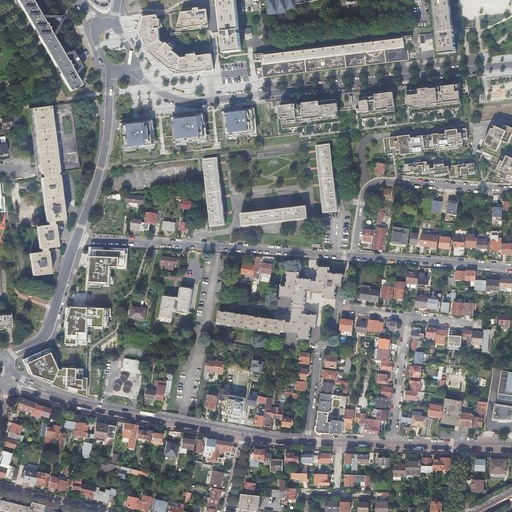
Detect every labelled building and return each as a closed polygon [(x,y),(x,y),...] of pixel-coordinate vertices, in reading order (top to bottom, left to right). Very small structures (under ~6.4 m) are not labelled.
[(45,48),(54,63),(64,81),(70,91),(74,88),(75,89),(77,88),(76,87),(81,84),(71,66),(72,65),(70,64),(72,64),(71,63),(71,61),(69,62),(69,61),(68,61),(49,28),(50,27),(49,26),(50,26),(49,25),(49,24),(47,24),(47,23),(46,23),(32,0),(17,0),(25,13),(36,31),(45,48)] [(87,0),(89,2),(94,7),(96,9),(98,11),(101,7),(103,7),(105,7),(106,7),(108,6),(110,4),(111,1),(110,0),(87,0)] [(218,0),(224,53),(241,51),(239,34),(238,32),(242,32),(243,35),(247,34),(252,33),(251,28),(242,29),(239,30),(235,0),(218,0)] [(258,0),(259,2),(261,2),(261,8),(305,3),(304,0),(258,0)] [(449,0),(432,0),(437,33),(434,33),(424,34),(425,40),(429,39),(434,39),(434,36),(437,35),(438,37),(437,37),(439,54),(456,52),(454,35),(453,35),(453,33),(453,31),(450,7),(449,0)] [(208,26),(206,9),(199,10),(199,8),(193,9),(194,11),(181,12),(178,26),(177,30),(186,29),(194,29),(201,27),(208,26)] [(165,45),(160,40),(159,29),(161,29),(161,27),(160,24),(160,19),(158,20),(157,15),(141,17),(142,25),(141,33),(143,40),(145,49),(152,55),(159,64),(169,69),(177,75),(186,74),(195,75),(204,72),(206,72),(214,71),(214,70),(212,55),(197,56),(197,54),(195,54),(192,55),(187,55),(188,57),(181,58),(172,51),(174,49),(173,48),(170,46),(166,43),(165,45)] [(324,46),(321,47),(318,47),(310,48),(255,54),(255,58),(261,58),(261,56),(263,56),(264,62),(261,62),(262,69),(263,78),(277,76),(306,73),(315,71),(329,70),(331,69),(335,69),(338,69),(340,68),(395,62),(409,60),(408,52),(407,45),(404,45),(404,39),(406,38),(406,40),(412,39),(411,36),(324,46)] [(420,85),(405,87),(407,101),(410,106),(412,121),(463,116),(460,97),(469,94),(466,78),(444,82),(420,85)] [(363,93),(357,94),(358,112),(361,118),(363,127),(396,123),(392,88),(382,89),(373,90),(373,92),(363,93)] [(338,96),(280,104),(283,133),(303,131),(303,135),(341,131),(340,122),(338,96)] [(73,117),(71,104),(51,106),(29,108),(29,111),(32,133),(36,174),(42,174),(43,177),(40,178),(45,221),(48,221),(48,225),(36,226),(39,248),(41,248),(41,252),(29,253),(32,275),(51,273),(49,260),(48,247),(58,246),(56,233),(55,220),(64,219),(63,209),(60,186),(59,172),(79,169),(78,161),(75,138),(73,117)] [(236,112),(221,113),(225,142),(258,138),(255,109),(236,112)] [(19,114),(15,115),(11,115),(12,117),(2,118),(2,123),(3,125),(3,127),(20,124),(19,114)] [(187,116),(171,117),(175,148),(206,145),(203,114),(187,116)] [(135,123),(121,125),(124,155),(156,151),(154,121),(135,123)] [(509,143),(511,135),(511,126),(504,123),(502,129),(494,125),(484,145),(497,152),(503,140),(509,143)] [(446,132),(438,132),(431,133),(434,149),(442,148),(442,150),(459,148),(464,147),(463,140),(468,140),(467,127),(461,127),(461,131),(457,132),(457,128),(445,129),(446,132)] [(412,153),(412,151),(424,149),(422,135),(409,136),(409,134),(398,136),(401,155),(412,153)] [(323,208),(324,213),(338,212),(330,144),(316,146),(316,151),(318,168),(321,188),(323,208)] [(498,171),(497,175),(511,181),(511,156),(506,154),(503,160),(501,159),(496,170),(498,171)] [(203,159),(211,227),(225,225),(225,221),(222,201),(220,181),(218,163),(217,158),(203,159)] [(426,161),(398,161),(400,173),(422,175),(437,178),(451,178),(459,178),(458,175),(467,175),(477,174),(477,166),(473,162),(451,165),(444,165),(444,161),(434,161),(426,161)] [(374,172),(384,174),(386,164),(375,163),(374,172)] [(143,204),(144,197),(139,196),(139,197),(127,195),(126,201),(126,202),(130,203),(130,204),(138,205),(138,204),(143,204)] [(182,200),(181,208),(191,209),(192,202),(182,200)] [(434,200),(432,211),(443,213),(445,201),(434,200)] [(494,216),(494,206),(503,206),(494,205),(493,216),(494,216)] [(259,212),(251,213),(241,214),(242,227),(257,225),(276,223),(295,221),(307,219),(306,206),(298,207),(290,208),(278,210),(271,211),(259,212)] [(151,223),(160,225),(162,215),(147,213),(145,223),(148,224),(151,224),(151,223)] [(139,231),(141,220),(132,219),(130,231),(132,231),(135,231),(135,230),(139,231)] [(183,231),(187,232),(188,223),(186,223),(186,221),(183,221),(183,222),(181,222),(179,231),(183,231)] [(173,223),(164,222),(163,229),(168,230),(172,231),(173,223)] [(394,227),(392,243),(397,244),(402,245),(402,244),(407,245),(410,230),(394,227)] [(374,231),(363,229),(362,241),(367,241),(372,242),(374,231)] [(375,238),(373,248),(376,248),(380,249),(384,250),(385,240),(384,239),(386,230),(376,229),(375,238)] [(467,237),(466,247),(472,248),(477,248),(478,238),(475,238),(475,235),(474,234),(473,234),(471,231),(468,231),(467,237)] [(417,245),(419,234),(412,234),(410,244),(414,245),(417,245)] [(431,236),(421,235),(420,246),(424,246),(429,247),(431,236)] [(446,237),(441,236),(439,248),(449,250),(451,238),(446,237)] [(479,236),(478,251),(482,251),(487,252),(487,249),(488,243),(488,240),(485,240),(486,236),(479,236)] [(466,238),(455,237),(454,248),(456,248),(458,248),(458,247),(465,248),(466,238)] [(498,238),(492,238),(491,250),(496,250),(501,251),(501,248),(502,238),(498,238)] [(502,238),(501,248),(502,248),(502,254),(507,254),(511,254),(511,245),(502,244),(502,238)] [(127,268),(128,249),(111,248),(111,251),(104,250),(104,248),(92,247),(91,259),(89,259),(89,266),(91,266),(90,273),(90,286),(95,286),(100,286),(101,286),(110,286),(111,269),(111,267),(116,267),(122,267),(127,268)] [(176,264),(177,259),(173,258),(170,258),(170,257),(161,256),(160,265),(166,266),(165,269),(174,270),(175,264),(176,264)] [(256,257),(253,277),(257,278),(257,274),(259,274),(260,272),(258,272),(258,269),(260,270),(261,259),(260,259),(260,258),(256,257)] [(271,278),(273,265),(268,264),(262,263),(260,276),(271,278)] [(243,264),(241,274),(253,275),(254,266),(243,264)] [(306,291),(315,291),(323,292),(323,298),(335,299),(337,285),(342,286),(343,277),(344,277),(345,275),(343,274),(330,273),(330,268),(318,267),(318,269),(319,269),(318,271),(317,273),(318,273),(318,277),(317,276),(317,279),(310,279),(310,280),(308,280),(309,279),(306,278),(306,279),(305,279),(305,278),(303,278),(303,279),(301,279),(301,278),(299,278),(300,272),(287,271),(286,284),(280,284),(279,296),(292,297),(291,305),(291,311),(290,321),(285,321),(282,320),(274,319),(274,317),(272,317),(271,316),(270,319),(250,316),(250,314),(248,314),(246,314),(246,316),(233,314),(233,312),(232,312),(230,311),(229,314),(219,312),(217,326),(251,331),(280,335),(280,332),(284,332),(297,334),(297,339),(309,340),(310,327),(316,327),(317,315),(304,314),(305,306),(305,300),(306,291)] [(461,271),(457,271),(456,275),(454,275),(453,278),(453,285),(456,285),(456,281),(462,281),(462,280),(465,280),(466,272),(461,271)] [(467,271),(466,280),(466,286),(471,286),(475,286),(476,281),(476,272),(471,271),(467,271)] [(418,284),(419,273),(408,272),(406,284),(418,285),(418,284)] [(419,273),(418,284),(425,285),(429,285),(429,280),(423,279),(423,274),(419,273)] [(511,287),(511,279),(507,279),(500,278),(500,281),(500,286),(506,287),(511,287)] [(475,286),(475,290),(486,291),(487,281),(483,281),(483,280),(481,280),(480,279),(479,281),(476,281),(475,286)] [(497,290),(500,290),(500,289),(500,286),(500,281),(497,281),(492,280),(487,280),(487,281),(487,291),(486,291),(491,291),(492,290),(497,290)] [(399,300),(403,300),(405,287),(405,284),(405,283),(396,282),(396,283),(395,288),(396,288),(395,298),(399,299),(399,300)] [(381,286),(380,297),(386,298),(392,298),(394,287),(381,286)] [(162,319),(171,321),(172,321),(174,313),(177,313),(178,311),(188,313),(189,313),(190,303),(193,290),(191,290),(181,288),(180,288),(178,298),(176,297),(176,299),(165,297),(164,297),(160,319),(162,319)] [(379,290),(370,289),(362,289),(361,296),(357,296),(356,298),(360,299),(369,300),(378,301),(379,290)] [(427,308),(429,297),(429,295),(424,294),(424,297),(417,296),(415,307),(424,308),(424,307),(427,308)] [(445,312),(449,313),(451,300),(451,294),(447,294),(446,302),(443,301),(442,312),(445,312)] [(427,308),(438,310),(439,299),(429,297),(427,308)] [(463,308),(463,304),(454,302),(453,314),(462,315),(463,308)] [(473,315),(474,304),(465,303),(464,315),(468,315),(473,315)] [(88,308),(68,307),(68,313),(68,322),(67,344),(75,344),(78,344),(88,344),(88,341),(88,335),(88,326),(95,326),(96,327),(102,327),(109,327),(109,317),(109,308),(88,308)] [(139,308),(132,307),(131,317),(145,319),(146,309),(139,308)] [(11,313),(0,314),(0,328),(12,327),(11,313)] [(500,324),(503,324),(503,325),(510,326),(511,316),(501,315),(500,324)] [(348,320),(341,319),(340,330),(353,331),(354,321),(348,320)] [(374,321),(370,320),(369,330),(382,332),(383,322),(379,322),(379,321),(374,321)] [(356,332),(367,333),(368,323),(362,322),(357,321),(356,332)] [(437,330),(438,328),(433,328),(428,327),(427,337),(436,338),(437,330)] [(491,330),(484,329),(484,332),(483,345),(482,352),(488,352),(489,334),(490,334),(491,330)] [(447,336),(448,332),(443,331),(437,330),(436,338),(436,343),(445,344),(446,336),(447,336)] [(473,332),(473,331),(468,330),(464,330),(463,336),(463,337),(462,337),(461,346),(467,346),(467,345),(472,345),(472,344),(473,332)] [(484,332),(473,332),(472,344),(483,345),(484,332)] [(462,337),(462,336),(456,336),(449,336),(448,346),(461,347),(461,346),(462,337)] [(390,345),(391,339),(383,338),(381,338),(379,349),(390,350),(390,345)] [(413,349),(412,351),(416,351),(417,346),(422,347),(423,341),(418,341),(414,340),(413,343),(412,343),(412,346),(411,349),(413,349)] [(65,391),(85,396),(85,378),(81,378),(81,368),(61,368),(61,370),(57,370),(48,348),(22,360),(29,375),(65,391)] [(379,349),(378,360),(383,361),(389,362),(390,356),(391,350),(390,350),(379,349)] [(299,364),(309,365),(310,359),(311,353),(303,352),(302,352),(301,358),(299,358),(299,364)] [(423,365),(425,353),(416,352),(415,358),(414,364),(419,364),(422,364),(423,365)] [(337,368),(338,356),(328,355),(327,361),(326,367),(337,368)] [(122,370),(142,374),(144,362),(125,358),(122,370)] [(216,361),(207,359),(205,370),(207,371),(208,371),(210,371),(209,373),(214,374),(214,371),(216,361)] [(219,374),(223,375),(226,362),(216,360),(216,361),(214,371),(216,371),(218,372),(219,372),(219,374)] [(253,372),(264,374),(266,361),(255,360),(253,372)] [(393,362),(389,362),(383,361),(381,371),(387,372),(387,370),(393,371),(394,369),(394,367),(392,367),(393,362)] [(419,364),(414,364),(413,364),(412,366),(411,371),(411,377),(421,378),(421,374),(424,374),(424,370),(422,370),(422,364),(419,364)] [(511,367),(508,367),(502,367),(498,393),(508,395),(507,399),(511,403),(497,401),(496,401),(493,417),(509,419),(511,419),(511,367)] [(337,375),(338,372),(326,370),(325,378),(337,380),(338,380),(338,379),(337,378),(337,375)] [(170,396),(174,373),(170,372),(169,380),(170,380),(170,381),(168,381),(167,382),(158,381),(158,386),(157,389),(156,399),(159,400),(163,400),(164,396),(165,396),(166,395),(170,396)] [(120,380),(121,381),(122,382),(123,383),(125,383),(126,382),(127,381),(128,380),(129,378),(128,376),(126,375),(125,374),(123,374),(121,375),(120,376),(120,378),(120,380)] [(388,375),(380,374),(378,382),(388,383),(389,381),(389,379),(387,379),(388,375)] [(417,392),(421,392),(422,386),(420,386),(421,383),(421,379),(411,378),(411,381),(411,384),(413,384),(413,391),(417,392)] [(334,387),(333,387),(332,395),(347,397),(348,395),(349,382),(338,380),(337,380),(336,384),(344,385),(343,394),(338,393),(338,395),(335,394),(333,393),(334,387)] [(306,387),(307,383),(301,382),(298,381),(297,390),(306,391),(306,387)] [(113,387),(113,389),(114,390),(116,391),(117,391),(119,391),(120,390),(121,389),(122,387),(122,386),(121,384),(119,383),(118,383),(116,383),(114,384),(113,385),(113,387)] [(333,387),(333,384),(324,383),(323,388),(322,393),(332,395),(333,387)] [(123,389),(123,390),(124,392),(125,393),(127,393),(129,393),(130,392),(131,391),(132,389),(132,387),(131,386),(129,385),(128,384),(126,385),(124,385),(123,387),(123,389)] [(392,393),(392,388),(383,387),(382,396),(391,397),(392,393)] [(151,398),(156,399),(157,389),(151,388),(151,389),(146,389),(145,394),(147,394),(146,398),(151,398)] [(224,400),(225,400),(225,399),(227,399),(229,400),(231,390),(222,389),(220,399),(221,399),(221,400),(223,401),(224,400)] [(413,391),(407,391),(407,395),(406,399),(416,400),(417,392),(413,391)] [(346,406),(347,397),(332,395),(322,393),(321,393),(317,427),(316,431),(319,433),(342,434),(343,428),(346,409),(341,408),(340,417),(342,421),(338,420),(339,418),(338,417),(335,417),(334,420),(332,420),(332,423),(328,422),(329,413),(330,414),(331,413),(331,411),(329,411),(330,403),(332,403),(332,400),(332,399),(331,399),(331,398),(342,400),(342,405),(346,406)] [(508,395),(498,393),(497,401),(511,403),(507,399),(508,395)] [(209,395),(207,407),(214,408),(216,409),(219,397),(209,395)] [(264,416),(263,426),(270,427),(271,424),(272,417),(273,417),(275,409),(271,408),(272,398),(267,397),(266,403),(264,416)] [(387,398),(378,397),(377,408),(386,409),(387,398)] [(30,415),(31,416),(32,415),(35,404),(36,403),(26,400),(23,399),(20,400),(16,409),(23,412),(24,410),(26,411),(25,413),(27,414),(28,412),(31,412),(30,415)] [(445,399),(444,406),(442,418),(442,421),(454,423),(460,424),(462,410),(462,409),(463,402),(459,402),(445,399)] [(234,412),(243,414),(244,404),(234,402),(232,411),(234,412)] [(32,415),(40,418),(41,415),(43,407),(35,404),(32,415)] [(275,404),(275,409),(273,417),(281,419),(283,419),(284,417),(285,407),(280,407),(281,405),(275,404)] [(444,406),(430,404),(430,405),(428,417),(428,418),(432,419),(437,420),(437,417),(442,418),(444,406)] [(50,409),(43,407),(41,415),(48,418),(50,409)] [(346,409),(343,428),(348,428),(348,429),(350,430),(351,429),(352,429),(352,426),(355,411),(346,409)] [(378,414),(377,420),(380,420),(386,421),(387,411),(386,410),(376,409),(374,409),(374,413),(378,414)] [(462,410),(460,424),(466,425),(472,426),(474,415),(466,413),(466,411),(462,410)] [(476,418),(475,418),(474,427),(476,427),(478,427),(479,426),(482,426),(483,418),(486,419),(487,412),(483,412),(482,413),(477,412),(476,418)] [(357,413),(355,422),(360,422),(359,423),(362,423),(364,424),(365,415),(357,413)] [(406,414),(405,418),(402,417),(400,433),(405,434),(406,429),(407,430),(410,430),(411,425),(413,415),(406,414)] [(258,425),(263,426),(264,416),(257,415),(256,425),(258,425)] [(422,417),(413,415),(411,425),(416,426),(416,427),(418,428),(421,428),(421,427),(426,428),(428,418),(428,417),(422,417)] [(284,417),(283,419),(282,426),(291,427),(291,423),(293,424),(294,420),(288,419),(288,418),(284,417)] [(366,419),(364,435),(379,436),(380,428),(380,420),(377,420),(366,419)] [(76,423),(74,434),(86,437),(88,425),(76,422),(76,423)] [(12,423),(8,437),(22,441),(23,436),(19,435),(22,426),(15,423),(12,423)] [(108,425),(96,423),(93,436),(101,438),(100,439),(105,440),(106,438),(108,425)] [(139,425),(124,423),(121,437),(129,438),(127,448),(129,448),(129,453),(134,454),(136,438),(138,430),(139,425)] [(47,427),(45,437),(46,437),(45,442),(49,443),(51,438),(57,439),(60,426),(54,425),(53,428),(47,427)] [(116,427),(108,425),(106,438),(113,439),(116,427)] [(148,432),(138,430),(136,438),(151,441),(153,433),(153,432),(152,432),(152,431),(149,430),(148,431),(148,432)] [(62,433),(58,451),(63,452),(64,448),(62,447),(64,440),(65,440),(67,434),(62,433)] [(153,433),(151,441),(151,442),(159,444),(161,435),(153,433)] [(181,448),(182,439),(171,437),(170,446),(181,448)] [(7,438),(5,445),(14,448),(16,441),(7,438)] [(194,441),(182,439),(181,448),(180,453),(186,454),(187,449),(190,449),(190,450),(192,450),(192,449),(193,450),(194,441)] [(231,443),(206,439),(205,449),(210,451),(209,457),(211,457),(210,461),(221,463),(222,459),(217,458),(218,453),(217,453),(217,450),(218,450),(218,451),(219,452),(221,452),(220,455),(223,455),(223,453),(225,453),(224,455),(225,456),(234,457),(237,448),(233,447),(231,443)] [(76,455),(76,456),(87,458),(89,459),(92,444),(84,442),(84,446),(72,443),(70,453),(76,455)] [(260,460),(260,450),(255,449),(255,453),(253,453),(253,455),(252,455),(251,461),(251,466),(259,467),(260,460)] [(7,465),(8,465),(12,453),(3,450),(2,455),(3,455),(1,463),(7,465)] [(260,450),(260,460),(265,460),(265,462),(271,463),(272,460),(272,453),(265,453),(266,450),(260,450)] [(295,453),(287,453),(286,463),(299,463),(299,456),(295,456),(295,453)] [(303,454),(302,462),(313,462),(314,453),(309,453),(309,454),(303,454)] [(322,454),(319,454),(318,462),(321,462),(331,463),(331,453),(322,453),(322,454)] [(109,461),(108,464),(116,465),(118,455),(113,454),(112,461),(109,461)] [(355,463),(358,463),(358,457),(356,457),(356,454),(346,454),(346,463),(355,464),(355,463)] [(358,457),(358,463),(368,464),(368,455),(358,454),(358,457)] [(390,466),(390,458),(376,458),(375,466),(380,466),(380,467),(381,467),(382,468),(383,468),(384,468),(385,467),(386,466),(390,466)] [(433,470),(441,470),(442,469),(451,469),(451,459),(442,458),(442,460),(442,462),(440,462),(440,460),(433,460),(433,468),(433,470)] [(476,460),(475,471),(486,471),(486,460),(476,460)] [(491,460),(490,476),(506,476),(507,460),(491,460)] [(417,462),(407,462),(407,464),(406,474),(421,475),(421,461),(417,461),(417,462)] [(108,464),(103,462),(101,470),(106,472),(106,471),(108,471),(109,470),(114,472),(116,465),(108,464)] [(6,468),(7,465),(1,463),(0,464),(0,476),(4,477),(4,476),(8,477),(10,470),(6,468)] [(401,476),(406,477),(406,474),(407,464),(399,464),(399,465),(394,465),(393,480),(401,480),(401,476)] [(162,468),(160,476),(175,479),(177,471),(162,468)] [(35,483),(37,472),(36,472),(25,469),(25,472),(23,471),(21,477),(24,478),(23,480),(34,483),(35,483)] [(224,473),(213,471),(210,484),(221,486),(224,473)] [(38,472),(37,472),(35,483),(46,486),(48,474),(38,472)] [(64,490),(68,474),(64,473),(63,481),(61,480),(62,479),(59,478),(57,488),(64,490)] [(302,473),(296,473),(296,478),(302,479),(302,481),(307,481),(307,476),(310,476),(310,474),(310,473),(302,473)] [(318,474),(316,474),(316,484),(330,485),(331,479),(328,479),(328,474),(318,474)] [(358,475),(345,475),(345,485),(354,485),(354,480),(361,480),(361,487),(365,488),(366,476),(358,475)] [(58,478),(51,476),(48,487),(56,488),(58,478)] [(81,484),(82,482),(78,481),(78,482),(72,480),(71,486),(72,486),(71,492),(79,494),(79,493),(81,484)] [(473,481),(472,492),(483,492),(484,481),(473,481)] [(246,483),(245,493),(249,494),(254,495),(256,484),(251,483),(246,483)] [(96,487),(81,484),(79,493),(85,494),(88,495),(88,496),(93,497),(95,487),(96,487)] [(93,497),(93,498),(108,502),(110,491),(105,490),(105,493),(98,491),(99,488),(95,487),(93,497)] [(110,491),(108,502),(113,503),(116,490),(111,488),(110,491)] [(221,490),(212,488),(210,498),(219,500),(221,490)] [(297,489),(288,488),(288,498),(296,499),(297,489)] [(257,510),(258,510),(259,496),(242,494),(241,509),(243,509),(257,510)] [(129,497),(126,506),(137,509),(139,499),(129,497)] [(205,497),(203,507),(207,508),(216,510),(219,500),(210,498),(210,499),(205,497)] [(434,511),(439,511),(441,511),(443,502),(437,501),(438,499),(433,498),(432,499),(431,511),(434,511)] [(0,509),(10,511),(42,511),(44,506),(31,503),(30,509),(28,508),(28,507),(2,500),(0,509)] [(144,502),(142,501),(140,501),(138,509),(148,511),(150,503),(144,502)] [(336,511),(339,511),(340,503),(336,503),(336,501),(327,501),(326,511),(330,511),(331,511),(336,511)] [(341,502),(341,511),(350,511),(350,502),(341,502)] [(383,503),(376,502),(375,511),(388,511),(389,507),(389,504),(388,504),(388,502),(383,502),(383,503)] [(359,503),(359,511),(368,511),(369,503),(359,503)]
